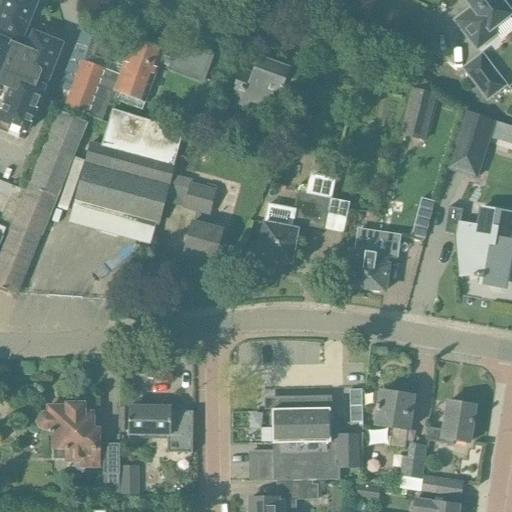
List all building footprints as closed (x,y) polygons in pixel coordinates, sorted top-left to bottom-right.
[(30,0),(4,0),(0,11),(0,87),(1,88),(3,84),(12,88),(0,118),(28,130),(63,43),(35,32),(32,39),(23,35),(36,2),(30,0)] [(465,0),(472,9),(456,22),(477,50),(495,36),(491,30),(511,15),(499,0),(465,0)] [(94,33),(83,29),(60,88),(71,92),(65,108),(102,122),(111,99),(117,101),(120,94),(145,103),(159,64),(200,80),(209,58),(181,48),(176,62),(162,56),(164,51),(134,40),(120,76),(83,62),(94,33)] [(505,86),(482,56),(464,70),(487,99),(505,86)] [(289,70),(258,58),(252,74),(247,72),(241,88),(234,86),(228,105),(255,116),(259,105),(269,109),(275,93),(280,95),(282,90),(298,97),(301,90),(308,72),(291,65),(289,70)] [(412,90),(401,135),(424,141),(435,96),(412,90)] [(92,143),(86,164),(110,171),(116,149),(174,165),(183,132),(113,110),(102,146),(92,143)] [(86,123),(59,112),(0,259),(0,288),(17,295),(56,198),(86,123)] [(466,112),(448,170),(476,180),(494,123),(466,112)] [(110,171),(86,164),(70,223),(71,224),(71,222),(149,243),(157,225),(174,165),(116,149),(110,171)] [(190,189),(184,209),(196,212),(184,254),(214,262),(222,232),(203,227),(207,215),(209,216),(215,193),(190,187),(190,189)] [(330,199),(297,192),(294,209),(267,204),(263,223),(261,238),(257,258),(291,265),(299,225),(324,230),(330,199)] [(425,228),(430,200),(419,198),(414,227),(425,228)] [(449,209),(445,234),(466,238),(464,249),(458,250),(460,278),(474,276),(474,278),(482,279),(481,285),(499,288),(504,265),(509,266),(511,246),(511,214),(481,209),(478,228),(460,225),(462,211),(449,209)] [(348,251),(346,265),(353,266),(352,272),(350,288),(370,291),(373,293),(379,294),(382,292),(384,293),(390,256),(390,251),(391,251),(392,251),(396,252),(396,253),(397,253),(399,237),(374,233),(359,231),(356,252),(348,251)] [(257,346),(245,346),(245,362),(257,362),(257,346)] [(406,396),(380,392),(378,406),(376,406),(374,426),(392,428),(389,448),(404,450),(407,431),(409,431),(413,405),(405,404),(406,396)] [(249,483),(340,480),(339,469),(357,469),(357,471),(359,471),(363,434),(357,434),(357,436),(339,437),(339,435),(330,435),(329,410),(331,410),(331,397),(287,398),(287,411),(279,411),(279,410),(272,411),(273,454),(267,454),(267,451),(261,452),(261,454),(255,454),(252,457),(252,467),(249,468),(249,483)] [(364,401),(352,401),(353,418),(365,417),(364,401)] [(475,407),(448,402),(444,431),(429,429),(427,442),(453,446),(454,442),(469,444),(475,407)] [(83,414),(83,406),(49,406),(49,415),(46,415),(44,415),(42,416),(40,417),(39,419),(38,421),(38,423),(39,425),(40,427),(42,427),(45,428),(47,428),(47,432),(52,432),(52,459),(65,459),(66,461),(81,460),(81,467),(98,467),(97,431),(92,431),(92,414),(83,414)] [(171,409),(129,408),(128,440),(170,440),(170,444),(193,444),(193,413),(171,413),(171,409)] [(120,499),(119,444),(103,445),(105,499),(120,499)] [(421,491),(423,477),(422,477),(426,447),(411,445),(409,458),(404,457),(400,487),(421,491)] [(423,477),(421,491),(421,493),(460,499),(462,483),(423,477)] [(140,481),(121,481),(121,496),(140,495),(140,481)] [(313,482),(282,482),(282,500),(283,500),(296,500),(318,499),(318,498),(322,498),(322,485),(313,485),(313,482)] [(358,484),(356,499),(378,502),(380,487),(358,484)] [(283,511),(283,500),(282,500),(277,500),(277,498),(267,498),(267,499),(249,500),(249,511),(283,511)] [(458,511),(459,507),(415,500),(413,511),(458,511)]
